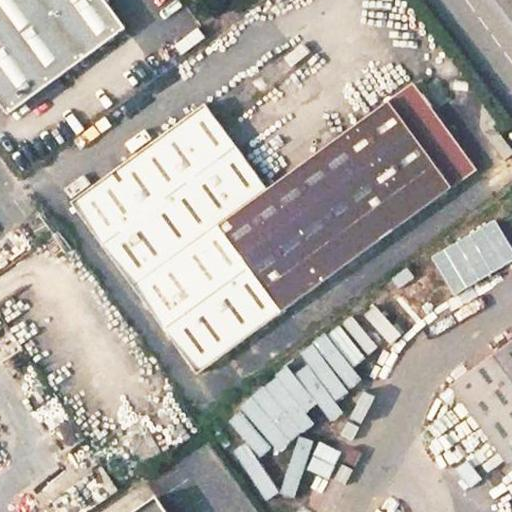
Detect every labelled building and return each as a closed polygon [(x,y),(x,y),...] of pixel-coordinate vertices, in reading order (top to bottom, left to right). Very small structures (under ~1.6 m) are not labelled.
[(0,0),(0,98),(12,114),(124,32),(128,30),(106,0),(0,0)] [(197,29),(175,47),(183,58),(206,39),(197,29)] [(77,206),(198,374),(480,169),(416,81),(268,190),(212,109),(77,206)] [(511,139),(510,137),(497,147),(509,164),(511,161),(511,139)] [(434,257),(454,297),(511,267),(511,243),(501,223),(434,257)] [(414,275),(401,280),(413,312),(427,307),(414,275)] [(382,307),(369,317),(393,348),(405,338),(382,307)] [(511,371),(468,403),(511,462),(511,371)] [(375,458),(363,485),(386,495),(398,468),(375,458)] [(172,511),(160,493),(131,511),(172,511)] [(403,511),(386,503),(381,511),(403,511)]
